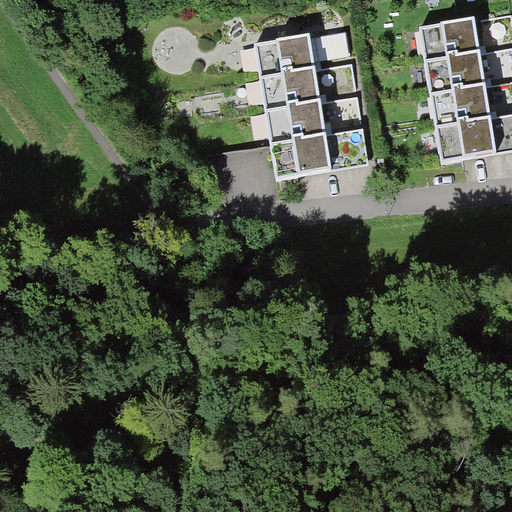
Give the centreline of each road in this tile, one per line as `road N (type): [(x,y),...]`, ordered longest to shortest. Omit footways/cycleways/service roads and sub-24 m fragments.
road 1 (residential): [(179,226),(511,190)]
road 2 (track): [(179,226),(0,234)]
